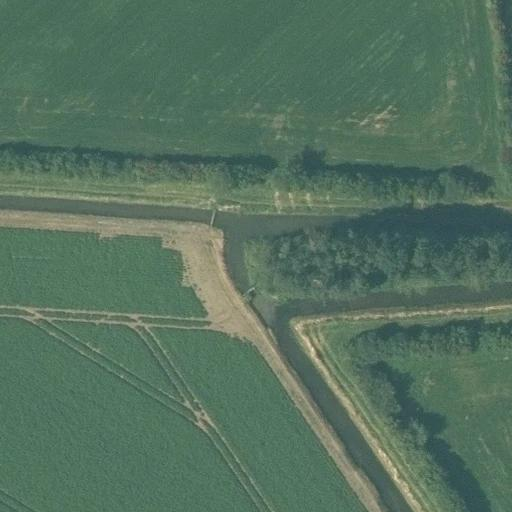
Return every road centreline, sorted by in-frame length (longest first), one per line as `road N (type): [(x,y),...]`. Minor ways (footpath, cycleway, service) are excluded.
road 1 (track): [(0,181),(511,212),(509,0)]
road 2 (track): [(511,310),(306,328),(428,511)]
